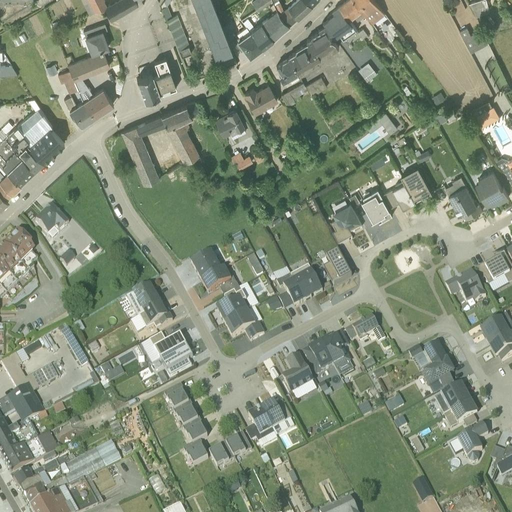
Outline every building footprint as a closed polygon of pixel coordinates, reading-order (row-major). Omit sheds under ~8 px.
[(137,3),(135,0),(87,0),(94,13),(104,8),(109,18),(110,19),(115,16),(137,3)] [(192,0),(214,55),(231,49),(222,27),(217,14),(211,0),(192,0)] [(211,0),(217,14),(221,11),(216,0),(211,0)] [(253,0),(251,2),(257,11),(272,0),(253,0)] [(278,0),(272,0),(274,3),(278,11),(282,9),(278,0)] [(295,0),(279,15),(288,26),(310,6),(304,0),(295,0)] [(357,22),(365,16),(365,15),(353,0),(346,0),(339,6),(349,21),(354,17),(357,22)] [(385,15),(372,0),(353,0),(372,25),(385,15)] [(489,13),(488,5),(486,0),(481,0),(475,2),(469,4),(477,18),(489,13)] [(165,6),(161,8),(174,38),(178,49),(188,45),(176,15),(170,17),(165,6)] [(356,31),(339,6),(328,17),(329,17),(328,18),(342,41),(343,41),(356,31)] [(279,15),(276,9),(249,30),(261,47),(288,26),(279,15)] [(221,11),(217,14),(222,27),(228,22),(223,10),(221,11)] [(106,30),(104,23),(83,31),(83,32),(80,33),(81,38),(84,37),(90,55),(108,48),(102,31),(106,30)] [(254,52),(261,47),(249,30),(246,26),(236,33),(238,36),(232,40),(240,50),(243,48),(247,54),(252,50),(254,52)] [(466,27),(458,31),(470,53),(488,44),(481,30),(470,36),(466,27)] [(367,36),(362,30),(358,33),(362,39),(367,36)] [(332,50),(322,32),(320,31),(310,37),(310,38),(307,40),(306,42),(307,44),(295,51),(294,53),(289,57),(288,59),(297,75),(319,62),(318,60),(322,58),(322,56),(332,50)] [(187,46),(178,49),(181,56),(190,53),(187,46)] [(0,50),(0,75),(16,74),(12,66),(0,66),(0,58),(1,59),(1,50),(0,50)] [(68,65),(69,70),(71,73),(106,58),(103,50),(68,65)] [(106,58),(71,73),(76,89),(82,100),(93,117),(111,104),(112,104),(113,104),(102,88),(92,94),(81,78),(109,67),(106,58)] [(288,59),(276,66),(280,74),(278,76),(282,84),(289,80),(291,84),(299,79),(288,59)] [(359,69),(368,81),(378,74),(370,62),(359,69)] [(75,105),(69,93),(76,89),(71,73),(69,70),(57,75),(61,83),(64,82),(69,96),(63,100),(74,118),(75,117),(81,125),(86,122),(87,121),(93,117),(82,101),(75,105)] [(175,88),(172,79),(163,82),(162,78),(161,79),(159,74),(153,77),(151,73),(136,79),(144,100),(175,88)] [(304,87),(310,97),(326,88),(320,77),(304,87)] [(115,86),(121,88),(123,80),(117,78),(115,86)] [(253,87),(243,93),(254,114),(277,101),(268,83),(255,90),(253,87)] [(306,91),(302,83),(281,95),(288,107),(301,99),(299,96),(306,91)] [(158,177),(140,135),(164,126),(183,163),(198,155),(186,129),(189,127),(185,119),(200,112),(194,101),(121,132),(143,184),(158,177)] [(488,103),(471,112),(481,129),(499,119),(493,107),(491,108),(488,103)] [(28,145),(43,162),(63,143),(51,128),(52,126),(39,108),(39,107),(17,126),(17,127),(30,143),(28,145)] [(235,108),(214,118),(223,136),(229,133),(231,138),(244,131),(242,126),(243,125),(235,108)] [(381,125),(390,136),(397,130),(385,114),(365,129),(370,134),(381,125)] [(0,130),(0,165),(20,185),(30,174),(33,171),(11,145),(4,139),(15,129),(8,122),(0,130)] [(4,139),(11,145),(33,171),(43,162),(28,145),(30,143),(17,127),(15,129),(4,139)] [(397,143),(399,147),(406,143),(403,138),(397,143)] [(233,161),(236,160),(238,166),(253,162),(250,153),(243,155),(241,150),(230,154),(233,161)] [(418,152),(414,154),(419,164),(430,158),(427,152),(420,156),(418,152)] [(495,164),(511,190),(511,157),(511,158),(511,159),(507,162),(505,161),(501,159),(495,164)] [(382,159),(370,166),(373,172),(385,165),(382,159)] [(20,185),(0,165),(0,193),(5,199),(20,185)] [(432,194),(418,168),(401,177),(403,181),(415,203),(432,194)] [(487,209),(497,204),(498,205),(509,199),(503,188),(501,188),(492,172),(477,180),(480,184),(474,187),(487,209)] [(403,210),(415,203),(403,181),(394,186),(396,188),(383,195),(383,196),(391,209),(399,205),(403,210)] [(465,188),(448,197),(455,209),(454,210),(458,218),(462,216),(465,222),(481,213),(475,202),(474,203),(465,188)] [(368,191),(361,195),(364,200),(362,201),(373,222),(380,218),(382,221),(392,216),(378,190),(370,195),(368,191)] [(358,203),(354,196),(349,199),(353,206),(358,203)] [(360,222),(351,204),(332,214),(335,220),(330,223),(335,234),(332,235),(338,246),(351,239),(349,234),(361,227),(359,223),(360,222)] [(45,212),(35,222),(47,235),(54,229),(58,232),(63,227),(64,228),(67,224),(50,206),(45,211),(45,212)] [(30,246),(17,233),(0,249),(0,267),(17,285),(33,269),(31,266),(36,261),(31,255),(34,252),(30,247),(30,246)] [(88,251),(92,256),(97,252),(93,246),(88,251)] [(323,268),(333,286),(351,276),(337,250),(326,257),(330,264),(323,268)] [(484,261),(475,266),(481,278),(484,276),(488,283),(504,275),(508,282),(511,280),(511,266),(503,251),(492,257),(493,260),(486,264),(484,261)] [(74,259),(68,252),(59,260),(66,267),(74,259)] [(261,252),(256,255),(259,261),(264,258),(261,252)] [(191,264),(201,282),(221,271),(211,253),(191,264)] [(263,274),(253,256),(247,260),(257,277),(263,274)] [(322,291),(308,265),(290,274),(304,301),(322,291)] [(0,300),(17,285),(0,267),(0,300)] [(278,297),(284,309),(285,309),(295,304),(296,305),(304,301),(286,268),(286,267),(272,275),(279,287),(279,288),(282,286),(286,293),(278,297)] [(454,277),(445,283),(451,294),(459,289),(466,301),(474,296),(476,299),(485,294),(471,268),(463,273),(463,274),(455,278),(454,277)] [(231,287),(236,285),(230,275),(228,276),(224,270),(201,282),(208,295),(219,289),(224,297),(234,292),(231,287)] [(216,310),(224,325),(254,308),(258,306),(247,285),(239,289),(242,294),(237,297),(234,292),(224,297),(227,304),(216,310)] [(126,297),(137,318),(163,304),(157,296),(155,297),(150,287),(144,290),(143,288),(126,297)] [(274,295),(270,287),(265,289),(270,297),(274,295)] [(281,307),(276,298),(266,303),(271,313),(281,307)] [(163,304),(131,321),(138,333),(146,329),(147,329),(153,326),(156,330),(172,321),(168,313),(165,315),(160,306),(163,304)] [(250,342),(264,334),(258,324),(262,322),(254,308),(224,325),(232,339),(244,333),(250,342)] [(511,331),(511,323),(505,312),(489,321),(490,323),(482,327),(481,328),(485,336),(489,344),(511,331)] [(378,328),(371,316),(366,319),(351,327),(351,326),(345,329),(350,340),(357,336),(358,339),(359,339),(360,340),(367,337),(365,334),(372,331),(378,342),(385,338),(379,327),(378,328)] [(73,325),(78,334),(83,331),(78,322),(73,325)] [(81,369),(87,365),(64,326),(58,330),(81,369)] [(498,355),(501,360),(511,354),(511,331),(489,344),(496,356),(498,355)] [(348,345),(341,332),(328,339),(328,338),(321,342),(340,376),(353,368),(349,362),(351,361),(344,348),(348,345)] [(161,335),(141,346),(151,364),(186,346),(180,336),(166,343),(161,335)] [(333,365),(321,342),(304,352),(316,374),(333,365)] [(447,358),(437,342),(423,349),(424,351),(422,352),(418,345),(408,350),(412,358),(414,357),(420,368),(430,362),(433,366),(447,358)] [(98,350),(94,344),(88,348),(91,354),(98,350)] [(192,358),(186,346),(160,360),(170,378),(191,366),(188,361),(192,358)] [(20,365),(15,355),(1,364),(17,392),(27,386),(17,367),(20,365)] [(298,355),(287,361),(292,371),(282,377),(291,393),(296,400),(316,389),(312,382),(313,381),(298,355)] [(447,358),(421,373),(428,385),(433,394),(443,388),(453,382),(449,373),(453,371),(447,358)] [(106,364),(100,368),(104,375),(110,371),(106,364)] [(32,394),(60,377),(54,365),(25,380),(27,386),(17,392),(0,401),(0,425),(3,424),(2,423),(5,419),(14,413),(21,425),(43,413),(32,394)] [(94,386),(98,384),(93,374),(89,376),(94,386)] [(323,382),(317,385),(324,396),(331,392),(329,388),(327,389),(323,382)] [(460,383),(434,398),(444,415),(470,400),(460,383)] [(181,385),(165,394),(168,400),(167,401),(169,405),(170,404),(174,411),(188,403),(183,394),(185,393),(181,385)] [(74,394),(53,405),(55,407),(75,396),(74,394)] [(386,402),(390,410),(405,402),(400,394),(386,402)] [(470,400),(444,415),(451,427),(463,421),(466,427),(476,421),(471,411),(475,409),(470,400)] [(294,427),(290,420),(291,419),(282,402),(275,405),(273,401),(264,406),(265,407),(261,409),(261,408),(260,408),(276,437),(294,427)] [(180,421),(184,428),(197,420),(193,411),(194,410),(190,402),(188,403),(174,411),(177,417),(176,417),(178,422),(180,421)] [(61,404),(52,408),(55,415),(64,410),(61,404)] [(276,437),(260,408),(248,415),(254,425),(244,431),(251,441),(256,439),(261,447),(277,438),(276,437)] [(40,421),(47,418),(43,413),(37,416),(40,421)] [(68,422),(71,427),(79,422),(77,418),(68,422)] [(189,437),(193,445),(207,437),(202,428),(203,426),(199,419),(197,420),(184,428),(187,433),(185,434),(186,435),(188,435),(189,436),(187,436),(188,438),(189,437)] [(117,422),(109,425),(115,437),(122,434),(117,422)] [(469,462),(473,463),(478,461),(479,457),(477,453),(482,449),(477,439),(488,433),(482,423),(456,438),(469,462)] [(18,433),(15,428),(0,436),(0,457),(1,459),(17,450),(10,437),(18,433)] [(60,449),(57,444),(55,445),(48,433),(1,459),(6,468),(10,476),(31,465),(60,450),(60,449)] [(226,444),(234,458),(240,454),(241,455),(251,450),(242,433),(235,437),(235,439),(226,444)] [(418,452),(424,449),(419,437),(413,439),(418,452)] [(200,441),(184,450),(189,459),(190,459),(194,466),(208,458),(202,449),(204,448),(200,441)] [(93,476),(120,461),(110,442),(75,462),(45,477),(43,476),(18,490),(28,508),(93,476)] [(209,453),(217,467),(223,463),(224,465),(234,459),(234,458),(226,444),(225,442),(218,447),(219,448),(209,453)] [(494,447),(490,457),(495,459),(493,467),(495,468),(500,477),(511,470),(511,449),(511,450),(507,448),(507,447),(505,451),(494,447)] [(44,463),(55,458),(52,454),(42,459),(44,463)] [(260,457),(264,464),(269,462),(266,454),(260,457)] [(75,462),(71,456),(56,463),(55,461),(39,470),(37,466),(12,480),(18,490),(43,476),(45,477),(75,462)] [(160,475),(151,479),(157,494),(166,489),(160,475)] [(91,483),(96,480),(93,476),(28,508),(30,511),(84,511),(102,504),(91,483)] [(421,503),(432,496),(422,478),(412,484),(421,503)] [(356,511),(350,498),(321,511),(356,511)] [(184,511),(180,503),(163,511),(184,511)]
